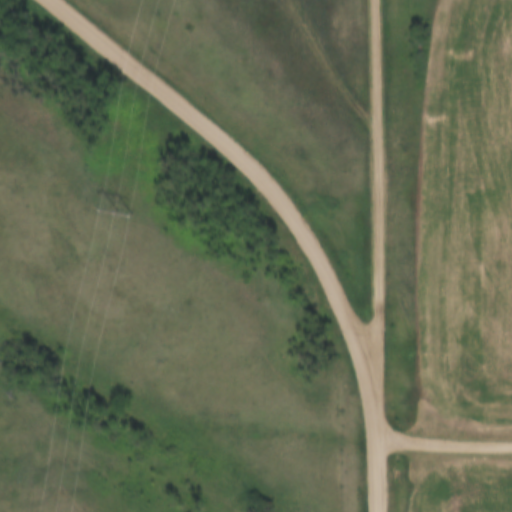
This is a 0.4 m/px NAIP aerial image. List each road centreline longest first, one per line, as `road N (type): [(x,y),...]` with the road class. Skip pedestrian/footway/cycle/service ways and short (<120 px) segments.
road 1 (residential): [(375,405),(362,356),(292,221),(224,147),(54,0)]
road 2 (track): [(377,126),(292,0)]
